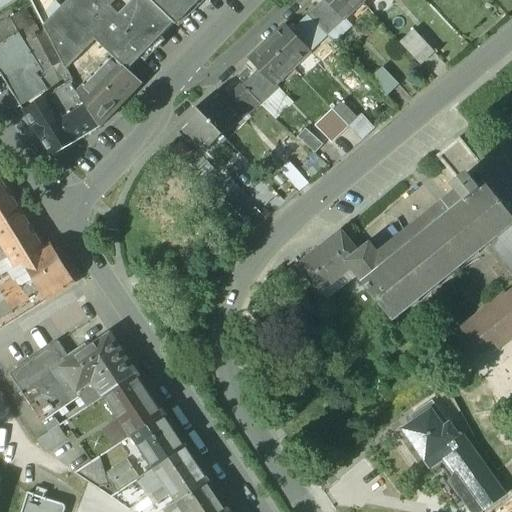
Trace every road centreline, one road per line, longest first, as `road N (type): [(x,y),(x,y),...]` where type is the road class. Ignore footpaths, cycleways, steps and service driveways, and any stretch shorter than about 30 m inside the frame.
road 1 (residential): [(310,511),(230,367),(231,309),(245,266),(511,41)]
road 2 (residential): [(60,220),(260,511)]
road 3 (residential): [(179,72),(151,122),(60,220)]
road 4 (residential): [(294,0),(210,79),(179,72)]
